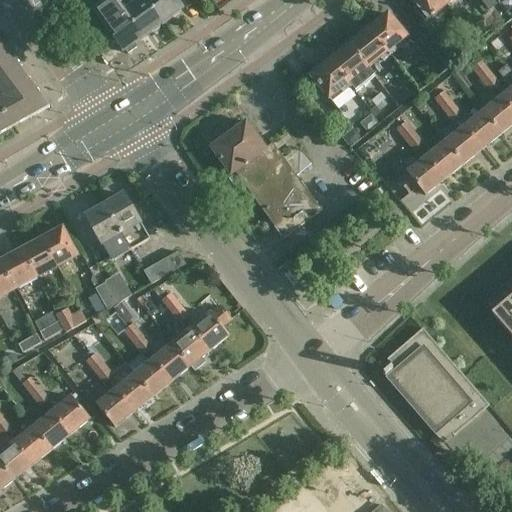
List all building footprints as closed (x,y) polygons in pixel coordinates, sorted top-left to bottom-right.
[(137,46),(136,44),(144,38),(124,13),(115,0),(87,0),(84,2),(113,44),(116,42),(124,53),(126,51),(127,53),(137,46)] [(160,26),(163,24),(144,0),(139,0),(131,6),(127,0),(115,0),(124,13),(144,38),(152,32),(155,33),(161,29),(160,26)] [(144,0),(163,24),(172,18),(175,19),(180,15),(180,12),(182,10),(174,0),(144,0)] [(426,24),(449,6),(444,0),(410,0),(418,9),(415,11),(426,24)] [(499,4),(498,3),(495,0),(479,0),(489,12),(499,4)] [(369,32),(387,54),(391,58),(397,52),(394,48),(407,38),(389,16),(369,32)] [(433,29),(424,36),(441,58),(450,51),(433,29)] [(384,63),(391,58),(387,54),(369,32),(350,46),(350,47),(369,70),(381,60),(384,63)] [(424,36),(414,44),(432,66),(441,58),(424,36)] [(0,98),(20,125),(50,109),(51,108),(0,41),(0,98)] [(375,78),(369,70),(350,47),(331,62),(353,89),(356,93),(375,78)] [(353,89),(331,62),(311,78),(330,101),(343,90),(346,94),(353,89)] [(473,70),(481,80),(490,73),(482,63),(473,70)] [(490,73),(481,80),(491,93),(500,86),(490,73)] [(511,90),(503,98),(511,110),(511,90)] [(436,100),(445,112),(453,105),(444,94),(436,100)] [(376,107),(385,100),(381,95),(372,102),(376,107)] [(0,136),(20,125),(0,98),(0,136)] [(502,136),(511,127),(511,110),(503,98),(484,113),(502,136)] [(453,105),(445,112),(454,123),(462,116),(453,105)] [(484,113),(465,128),(483,151),(502,136),(484,113)] [(368,124),(372,129),(377,124),(374,119),(368,124)] [(237,187),(238,186),(243,183),(285,240),(323,212),(297,177),(274,145),(267,150),(247,123),(211,150),(232,177),(230,179),(237,187)] [(398,131),(407,142),(415,135),(406,124),(398,131)] [(464,166),(483,151),(465,128),(446,143),(464,166)] [(274,145),(297,177),(312,166),(288,134),(274,145)] [(415,135),(407,142),(416,153),(424,146),(415,135)] [(427,158),(445,181),(464,166),(446,143),(427,158)] [(426,197),(445,181),(427,158),(407,174),(408,175),(399,183),(410,196),(419,188),(426,197)] [(124,195),(104,206),(131,252),(150,241),(124,195)] [(111,263),(131,252),(104,206),(85,218),(111,263)] [(63,229),(52,235),(51,232),(40,237),(57,269),(78,258),(63,229)] [(37,280),(57,269),(40,237),(31,242),(33,245),(22,251),(37,280)] [(4,261),(1,263),(0,263),(0,268),(6,279),(9,278),(16,291),(20,289),(37,280),(22,251),(14,256),(12,252),(3,257),(4,261)] [(144,273),(151,286),(184,266),(177,254),(144,273)] [(0,299),(13,293),(16,291),(9,278),(6,279),(0,268),(0,299)] [(116,279),(96,290),(99,294),(107,310),(127,299),(116,279)] [(65,302),(73,298),(69,290),(61,294),(65,302)] [(154,294),(171,313),(179,306),(171,297),(167,300),(158,291),(154,294)] [(99,294),(88,300),(96,316),(107,310),(99,294)] [(492,315),(511,338),(511,305),(508,301),(492,315)] [(125,302),(115,310),(122,319),(132,311),(125,302)] [(179,306),(171,313),(182,326),(190,318),(179,306)] [(210,315),(192,330),(210,353),(229,338),(222,330),(232,322),(221,309),(211,317),(210,315)] [(68,311),(58,316),(67,334),(78,328),(68,311)] [(45,342),(65,330),(61,322),(40,334),(45,342)] [(125,334),(133,343),(142,336),(133,327),(125,334)] [(203,360),(210,353),(192,330),(173,346),(191,369),(195,374),(207,364),(203,360)] [(490,407),(423,330),(388,361),(397,371),(395,373),(391,369),(384,376),(444,445),(453,437),(454,438),(490,407)] [(42,344),(37,336),(19,346),(23,355),(42,344)] [(142,336),(133,343),(143,356),(152,348),(142,336)] [(172,384),(191,369),(173,346),(154,361),(172,384)] [(10,366),(18,362),(14,355),(7,359),(10,366)] [(87,364),(96,374),(104,366),(96,356),(87,364)] [(153,399),(172,384),(154,361),(135,376),(153,399)] [(104,366),(96,374),(106,386),(115,378),(104,366)] [(14,376),(32,396),(40,389),(32,380),(29,382),(19,371),(14,376)] [(134,414),(153,399),(135,376),(116,391),(134,414)] [(51,401),(40,389),(32,396),(42,409),(51,401)] [(115,429),(134,414),(116,391),(97,406),(115,429)] [(53,414),(71,437),(91,422),(72,398),(53,414)] [(34,429),(52,452),(71,437),(53,414),(34,429)] [(3,419),(0,421),(0,434),(4,439),(13,431),(3,419)] [(33,468),(52,452),(34,429),(14,444),(33,468)] [(0,465),(14,483),(33,468),(14,444),(0,455),(0,465)] [(0,494),(14,483),(0,465),(0,494)]
